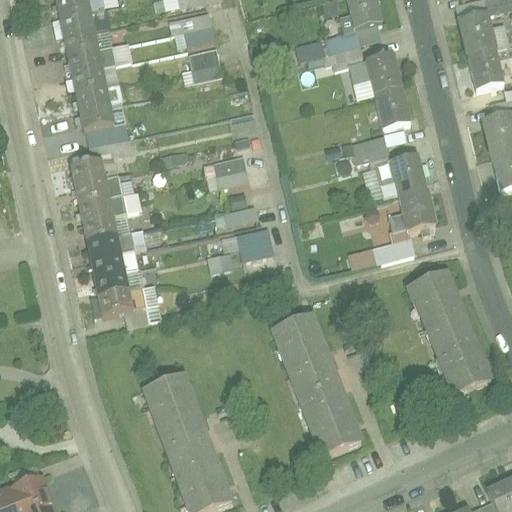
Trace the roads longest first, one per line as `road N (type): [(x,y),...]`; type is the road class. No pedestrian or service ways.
road 1 (residential): [(0,26),(79,417),(120,511)]
road 2 (residential): [(413,0),(473,248),(511,338)]
road 3 (residential): [(349,511),(511,437)]
